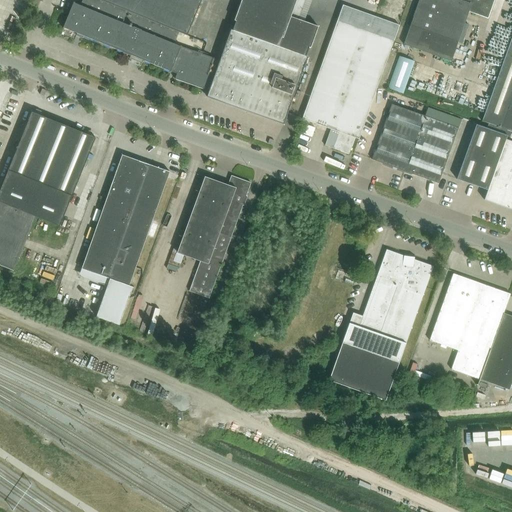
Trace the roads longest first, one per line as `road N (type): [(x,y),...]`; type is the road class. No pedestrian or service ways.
road 1 (unclassified): [(511,250),(199,138),(0,56)]
road 2 (track): [(511,406),(367,417),(270,412)]
